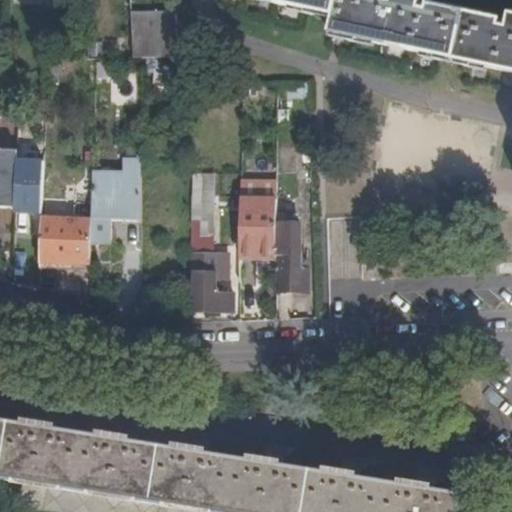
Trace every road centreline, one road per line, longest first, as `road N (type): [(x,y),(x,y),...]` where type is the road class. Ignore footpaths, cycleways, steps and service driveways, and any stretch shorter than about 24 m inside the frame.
road 1 (residential): [(511,473),(0,387)]
road 2 (residential): [(511,340),(140,354),(0,310)]
